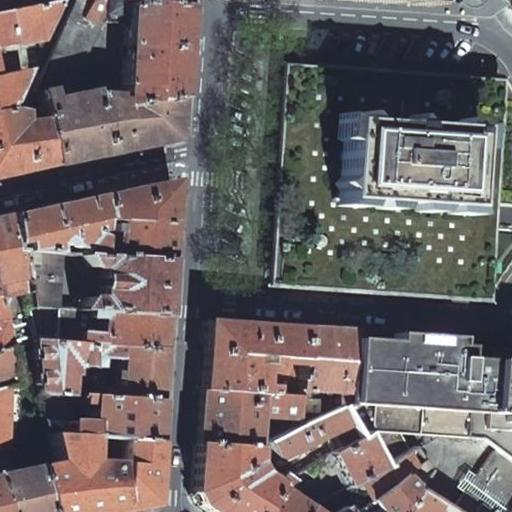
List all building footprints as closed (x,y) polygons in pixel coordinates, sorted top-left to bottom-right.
[(0,0),(0,12),(55,1),(54,0),(0,0)] [(179,51),(183,7),(99,0),(74,0),(66,18),(100,22),(124,23),(119,97),(120,105),(176,97),(179,51)] [(55,1),(0,12),(0,109),(4,109),(23,69),(22,69),(0,73),(0,47),(37,40),(55,3),(55,1)] [(100,22),(66,18),(33,91),(28,105),(37,103),(40,120),(42,120),(52,165),(114,152),(173,140),(176,97),(120,105),(119,97),(98,95),(98,91),(91,90),(91,91),(66,97),(100,22)] [(271,173),(263,285),(485,300),(511,261),(511,82),(511,81),(373,72),(342,70),(278,66),(271,173)] [(4,109),(0,109),(0,176),(16,173),(52,165),(42,120),(40,120),(29,121),(26,116),(26,115),(24,114),(4,109)] [(96,256),(164,261),(168,215),(170,181),(99,196),(96,256)] [(55,205),(7,216),(10,245),(19,243),(21,251),(53,254),(51,245),(53,244),(59,246),(64,243),(69,248),(78,248),(77,255),(78,255),(96,256),(99,196),(55,205)] [(0,217),(0,350),(9,348),(0,305),(0,296),(21,292),(16,251),(10,250),(10,245),(7,216),(0,217)] [(21,251),(16,251),(21,292),(24,306),(49,308),(53,254),(21,251)] [(96,256),(78,255),(78,257),(83,267),(96,269),(94,299),(81,298),(74,308),(74,309),(85,310),(160,315),(163,286),(164,261),(96,256)] [(49,308),(24,306),(32,341),(71,343),(72,338),(68,337),(69,309),(49,308)] [(160,315),(85,310),(83,332),(78,331),(77,344),(159,349),(160,330),(160,315)] [(298,328),(200,321),(198,358),(196,389),(293,396),(298,328)] [(351,404),(348,339),(348,331),(323,329),(298,328),(293,396),(291,422),(291,432),(351,404)] [(511,350),(348,339),(351,404),(352,439),(365,431),(388,463),(407,452),(397,433),(482,439),(495,448),(511,460),(511,350)] [(71,343),(32,341),(37,393),(66,395),(68,374),(72,374),(72,366),(97,367),(97,359),(118,360),(116,388),(103,387),(103,398),(155,401),(157,372),(159,349),(77,344),(71,343)] [(0,388),(14,385),(17,384),(13,367),(17,366),(16,361),(12,362),(9,348),(0,350),(0,388)] [(17,443),(19,386),(17,386),(17,384),(14,385),(16,392),(5,393),(4,442),(16,443),(17,443)] [(0,388),(0,511),(44,511),(33,467),(21,470),(16,443),(4,442),(5,393),(16,392),(14,385),(0,388)] [(293,396),(196,389),(194,419),(192,444),(251,449),(253,418),(291,422),(293,396)] [(152,442),(154,419),(155,401),(103,398),(66,395),(37,393),(47,435),(152,442)] [(351,404),(291,432),(263,445),(272,463),(275,461),(302,447),(323,436),(328,445),(312,455),(316,462),(328,454),(352,439),(351,404)] [(388,463),(365,431),(352,439),(328,454),(346,487),(357,481),(388,463)] [(53,463),(33,467),(44,511),(117,511),(148,506),(150,471),(152,442),(47,435),(53,463)] [(272,463),(263,445),(254,450),(251,449),(192,444),(190,470),(188,493),(194,505),(205,511),(257,511),(275,487),(270,484),(257,475),(252,467),(272,463)] [(302,447),(275,461),(280,471),(307,457),(302,447)] [(388,463),(357,481),(371,502),(423,461),(414,448),(407,452),(388,463)] [(511,511),(511,460),(495,448),(472,480),(449,511),(511,511)] [(357,511),(399,511),(415,490),(429,470),(423,461),(371,502),(357,511)] [(284,482),(275,475),(270,484),(275,487),(284,482)] [(305,511),(307,509),(275,487),(257,511),(305,511)] [(415,490),(399,511),(432,511),(438,504),(415,490)]
